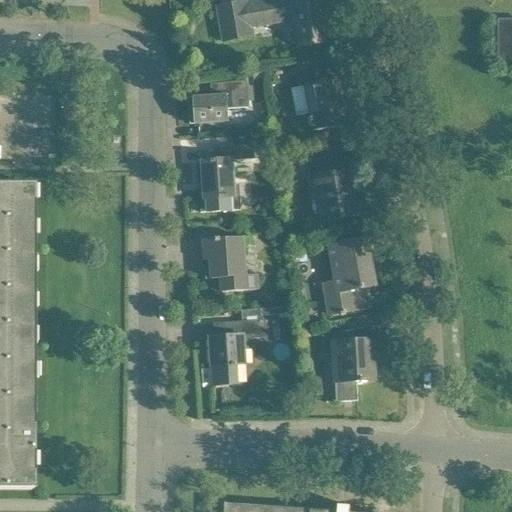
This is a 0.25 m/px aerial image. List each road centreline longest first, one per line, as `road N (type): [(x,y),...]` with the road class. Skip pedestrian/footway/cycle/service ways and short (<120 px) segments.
road 1 (residential): [(434,448),(433,345),(418,227),(374,0)]
road 2 (residential): [(151,444),(151,95),(134,53)]
road 3 (residential): [(151,444),(434,448)]
road 4 (residential): [(0,32),(96,36),(134,53)]
